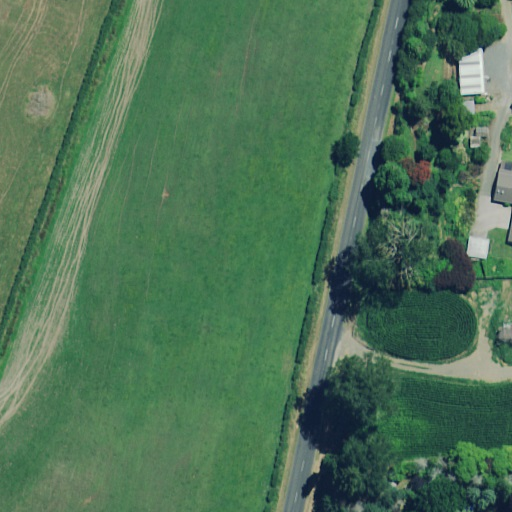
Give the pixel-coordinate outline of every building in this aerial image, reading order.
[(482,93),(479,45),(453,47),(456,94),(482,93)] [(472,103),(457,103),(457,115),(472,114),(472,103)] [(467,128),(468,150),(479,149),(479,138),(486,138),(486,128),(467,128)] [(511,162),(499,160),(492,201),(511,204),(511,214),(507,242),(511,243),(511,162)] [(486,241),(467,239),(464,256),(484,259),(486,241)] [(511,342),(511,324),(499,324),(498,342),(511,342)]
